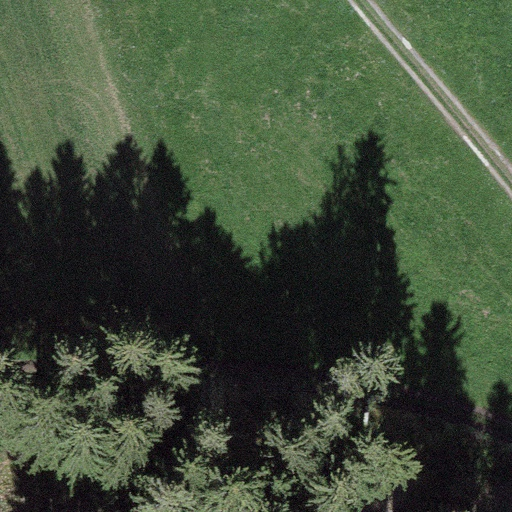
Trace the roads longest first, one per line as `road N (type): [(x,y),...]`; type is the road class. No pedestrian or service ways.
road 1 (track): [(433,511),(78,446),(0,441)]
road 2 (track): [(361,0),(511,190)]
